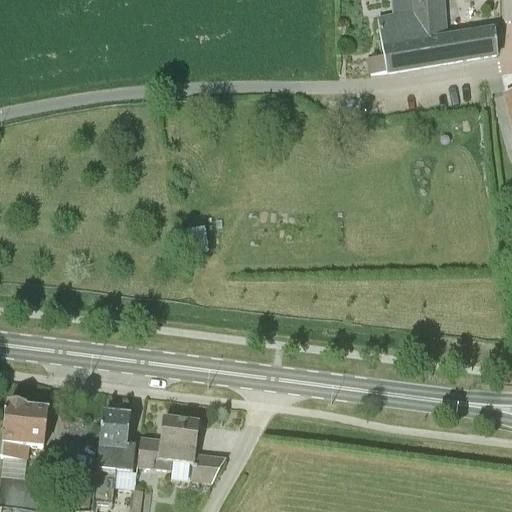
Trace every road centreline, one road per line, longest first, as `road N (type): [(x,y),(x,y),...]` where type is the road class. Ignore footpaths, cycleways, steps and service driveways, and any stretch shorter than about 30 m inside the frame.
road 1 (unclassified): [(511,65),(382,85),(110,95),(0,116)]
road 2 (primary): [(269,379),(0,345)]
road 3 (primary): [(476,406),(269,379)]
